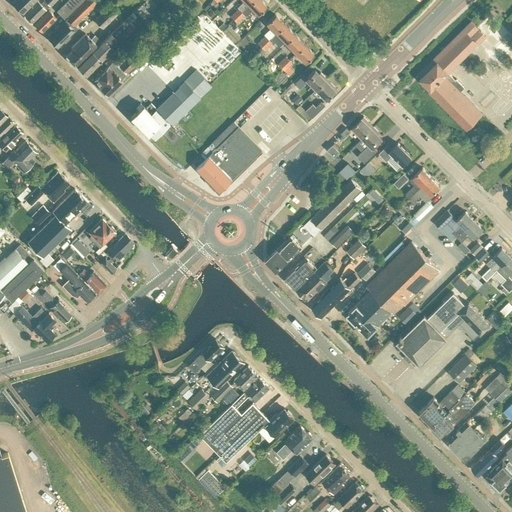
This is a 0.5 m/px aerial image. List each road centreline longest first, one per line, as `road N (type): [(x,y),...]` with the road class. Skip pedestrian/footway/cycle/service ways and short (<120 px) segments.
road 1 (tertiary): [(487,511),(261,282),(239,244)]
road 2 (residential): [(409,511),(236,334),(216,330),(173,370)]
road 3 (secondary): [(216,216),(136,160),(0,20)]
road 4 (residential): [(139,238),(0,97)]
road 5 (primary): [(241,216),(368,83)]
road 6 (primary): [(50,353),(118,331),(168,282)]
road 7 (residential): [(463,181),(368,83)]
road 8 (primary): [(163,277),(50,353)]
